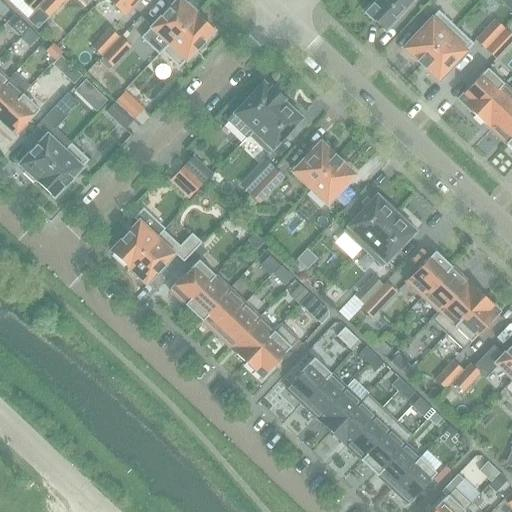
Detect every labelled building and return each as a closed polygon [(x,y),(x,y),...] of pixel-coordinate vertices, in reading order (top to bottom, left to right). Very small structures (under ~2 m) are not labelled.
[(23,0),(33,9),(41,0),(23,0)] [(49,15),(62,0),(44,0),(39,6),(49,15)] [(108,0),(123,14),(135,0),(108,0)] [(151,27),(140,38),(157,54),(161,50),(168,43),(195,14),(194,13),(197,10),(187,1),(185,4),(180,0),(175,0),(168,8),(167,8),(160,16),(151,27)] [(384,29),(411,0),(376,0),(373,4),(371,3),(363,12),(372,20),(373,19),(384,29)] [(511,0),(503,0),(503,1),(511,10),(511,0)] [(403,47),(420,63),(455,27),(437,11),(403,47)] [(195,14),(168,43),(161,50),(178,66),(195,48),(196,49),(203,41),(202,40),(212,30),(195,14)] [(494,17),(474,38),(484,48),(504,27),(494,17)] [(11,27),(21,35),(28,28),(19,19),(11,27)] [(101,55),(118,36),(109,27),(91,46),(101,55)] [(455,27),(420,63),(437,79),(472,43),(455,27)] [(511,34),(504,27),(484,48),(495,58),(511,40),(511,34)] [(28,28),(21,35),(21,36),(19,38),(28,47),(38,37),(28,28)] [(111,65),(129,47),(119,38),(102,56),(111,65)] [(61,51),(53,43),(46,51),(54,59),(61,51)] [(69,63),(61,72),(73,83),(81,74),(69,63)] [(457,98),(474,113),(502,83),(486,67),(457,98)] [(7,79),(0,86),(0,116),(22,93),(7,79)] [(106,103),(84,81),(73,93),(95,114),(106,103)] [(262,82),(227,120),(246,138),(248,135),(253,130),(284,97),(271,85),(268,88),(262,82)] [(511,91),(502,83),(474,113),(489,128),(511,104),(511,91)] [(124,91),(115,101),(133,118),(142,108),(124,91)] [(22,93),(0,116),(0,130),(10,139),(39,109),(22,93)] [(284,97),(253,130),(248,135),(267,153),(300,118),(294,112),(297,109),(284,97)] [(115,101),(105,111),(124,128),(133,118),(115,101)] [(511,104),(489,128),(505,143),(511,135),(511,104)] [(35,179),(36,179),(63,150),(46,134),(36,145),(36,144),(28,152),(29,153),(19,163),(25,170),(23,172),(33,181),(35,179)] [(292,171),(309,187),(337,157),(333,154),(319,142),(292,171)] [(70,143),(63,150),(36,179),(53,196),(63,185),(64,186),(71,178),(70,177),(87,159),(70,143)] [(211,173),(192,155),(183,165),(201,183),(211,173)] [(337,157),(309,187),(326,203),(354,174),(340,161),(341,161),(337,157)] [(249,192),(272,168),(263,159),(240,184),(249,192)] [(183,165),(173,175),(192,193),(201,183),(183,165)] [(259,201),(282,177),(272,168),(249,192),(259,201)] [(343,230),(362,248),(397,210),(384,198),(382,201),(375,195),(343,230)] [(120,239),(110,250),(128,266),(155,237),(162,230),(164,228),(143,208),(134,217),(138,221),(128,231),(127,231),(120,239)] [(397,210),(362,248),(381,265),(413,231),(407,225),(410,222),(397,210)] [(162,230),(155,237),(128,266),(128,267),(126,269),(136,278),(138,276),(145,282),(155,272),(163,264),(162,264),(174,252),(183,260),(200,242),(191,233),(179,246),(162,230)] [(247,240),(256,248),(263,241),(254,232),(247,240)] [(307,244),(297,255),(307,265),(317,255),(307,244)] [(405,281),(422,296),(450,265),(434,250),(405,281)] [(279,261),(269,252),(260,261),(269,270),(279,261)] [(169,290),(185,305),(214,274),(197,259),(169,290)] [(280,261),(272,269),(284,281),(292,273),(280,261)] [(450,265),(422,296),(437,311),(466,280),(450,265)] [(214,274),(185,305),(200,319),(229,288),(214,274)] [(364,304),(382,285),(372,276),(354,294),(364,304)] [(466,280),(437,311),(430,318),(446,333),(482,295),(466,280)] [(372,316),(395,292),(384,282),(382,285),(364,304),(361,306),(372,316)] [(307,291),(298,283),(290,292),(299,300),(307,291)] [(244,302),(229,288),(200,319),(215,333),(244,302)] [(318,302),(309,293),(300,304),(308,312),(318,302)] [(482,295),(446,333),(463,349),(498,311),(482,295)] [(244,302),(215,333),(229,347),(258,316),(244,302)] [(258,316),(230,347),(244,361),(273,330),(258,316)] [(280,323),(273,330),(244,361),(261,377),(297,339),(280,323)] [(357,339),(344,326),(335,335),(349,348),(357,339)] [(495,362),(511,378),(511,343),(504,351),(505,351),(495,362)] [(374,355),(365,346),(358,353),(368,362),(374,355)] [(397,354),(390,361),(399,370),(406,362),(397,354)] [(284,388),(301,403),(330,373),(313,357),(284,388)] [(461,369),(452,360),(435,379),(444,388),(461,369)] [(470,363),(452,382),(462,391),(479,372),(470,363)] [(330,373),(301,403),(316,417),(345,387),(330,373)] [(398,377),(391,384),(397,390),(404,383),(398,377)] [(414,391),(404,383),(397,390),(407,399),(414,391)] [(345,387),(316,417),(330,431),(359,401),(345,387)] [(366,393),(359,401),(330,431),(345,445),(381,407),(366,393)] [(419,397),(411,405),(422,416),(430,407),(419,397)] [(381,407),(345,445),(360,459),(396,421),(381,407)] [(396,421),(360,459),(375,473),(404,443),(411,435),(396,421)] [(404,443),(375,473),(390,487),(419,457),(404,443)] [(419,457),(390,487),(406,503),(435,472),(419,457)] [(429,511),(460,511),(463,510),(470,502),(454,487),(429,511)]
